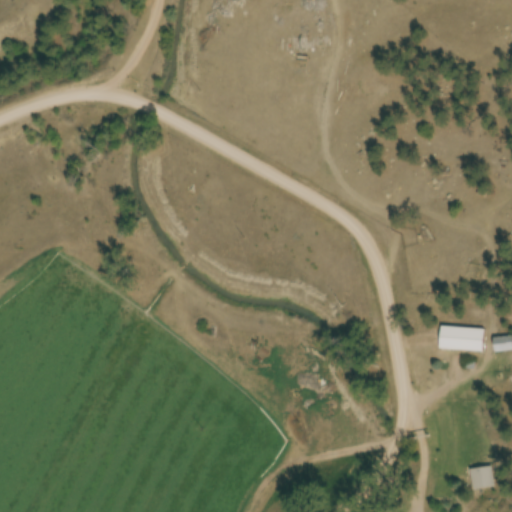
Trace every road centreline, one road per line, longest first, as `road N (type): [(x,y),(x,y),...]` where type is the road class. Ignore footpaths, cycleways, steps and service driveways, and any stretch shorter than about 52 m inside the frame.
road 1 (residential): [(349,511),(384,470),(400,418),(382,285),(353,231),(163,117),(114,99),(63,101),(0,123)]
road 2 (residential): [(248,165),(422,0)]
